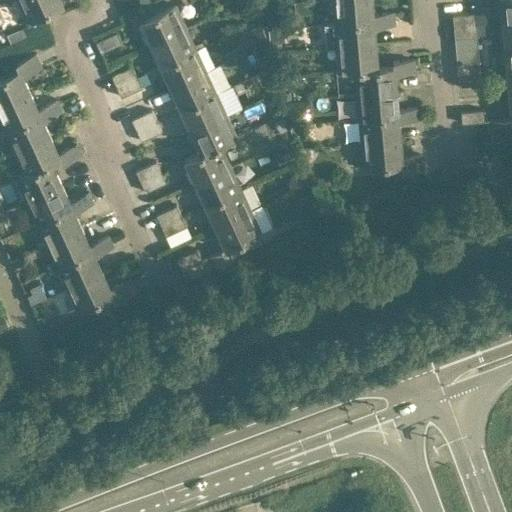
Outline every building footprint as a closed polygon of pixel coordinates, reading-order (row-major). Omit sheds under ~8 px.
[(63,3),(61,0),(18,0),(27,19),(63,3)] [(373,24),(384,23),(383,12),(373,12),(371,0),(333,0),(335,21),(373,18),(373,24)] [(511,0),(500,0),(502,21),(511,19),(511,0)] [(140,19),(150,42),(187,25),(177,2),(140,19)] [(393,11),(383,12),(384,23),(394,22),(393,11)] [(475,11),(452,13),(453,25),(476,23),(475,11)] [(327,46),(337,45),(375,42),(373,24),(373,18),(335,21),(324,22),(327,46)] [(511,19),(502,21),(504,45),(511,44),(511,19)] [(477,35),(476,23),(453,25),(454,37),(477,35)] [(150,42),(160,64),(197,47),(187,25),(150,42)] [(7,33),(11,42),(26,35),(23,28),(22,26),(7,33)] [(256,43),(267,38),(262,27),(251,31),(256,43)] [(283,27),(269,28),(270,42),(284,40),(283,27)] [(116,30),(96,40),(101,51),(121,41),(116,30)] [(265,42),(253,47),(258,57),(270,52),(265,42)] [(337,45),(339,70),(355,68),(377,66),(375,42),(337,45)] [(160,64),(171,86),(207,69),(197,47),(160,64)] [(0,104),(30,90),(22,74),(41,65),(35,52),(16,61),(19,68),(0,76),(0,104)] [(403,59),(404,70),(415,69),(414,58),(403,59)] [(393,60),(393,65),(394,71),(404,70),(403,59),(393,60)] [(479,59),(456,61),(457,73),(480,71),(479,59)] [(132,64),(111,74),(116,84),(137,75),(132,64)] [(396,89),(394,71),(393,65),(377,66),(355,68),(357,92),(396,89)] [(171,86),(181,107),(217,91),(207,69),(171,86)] [(137,75),(141,84),(150,80),(146,71),(137,75)] [(481,82),(480,71),(457,73),(458,84),(481,82)] [(142,85),(137,75),(116,84),(121,95),(142,85)] [(398,119),(409,118),(408,107),(397,107),(396,89),(357,92),(359,116),(398,113),(398,119)] [(52,113),(47,103),(38,107),(30,90),(0,104),(0,118),(4,129),(40,112),(42,117),(52,113)] [(289,90),(281,92),(283,99),(291,98),(289,90)] [(217,91),(181,107),(191,129),(227,113),(217,91)] [(289,99),(291,118),(311,116),(309,97),(289,99)] [(47,103),(52,113),(61,108),(57,98),(47,103)] [(418,106),(408,107),(409,118),(419,117),(418,106)] [(152,108),(131,117),(136,128),(157,118),(152,108)] [(461,110),(462,121),(484,119),(483,108),(461,110)] [(50,134),(42,117),(40,112),(4,129),(15,151),(50,134)] [(191,129),(201,151),(220,142),(221,143),(237,135),(227,113),(191,129)] [(359,116),(361,140),(400,137),(398,119),(398,113),(359,116)] [(274,119),(279,128),(286,124),(281,115),(274,119)] [(162,129),(157,118),(136,128),(141,139),(162,129)] [(72,156),(67,146),(58,150),(50,134),(15,151),(24,172),(25,172),(25,173),(51,160),(52,161),(60,157),(62,161),(72,156)] [(195,181),(231,164),(221,144),(238,136),(237,135),(221,143),(220,142),(201,151),(184,158),(195,181)] [(361,140),(363,165),(402,162),(403,169),(423,167),(422,154),(401,155),(400,137),(361,140)] [(67,146),(72,156),(81,152),(77,142),(67,146)] [(135,169),(140,179),(161,169),(156,159),(135,169)] [(25,172),(24,172),(25,172),(16,176),(26,199),(62,182),(52,161),(51,160),(25,173),(25,172)] [(195,181),(205,203),(241,186),(231,164),(195,181)] [(166,180),(161,169),(140,179),(146,190),(166,180)] [(72,204),(74,209),(83,205),(79,195),(69,199),(62,182),(26,199),(36,221),(72,204)] [(205,203),(215,224),(251,208),(241,186),(205,203)] [(79,195),(83,205),(93,200),(88,190),(79,195)] [(299,208),(305,223),(320,216),(313,201),(299,208)] [(161,223),(182,214),(177,203),(156,212),(161,223)] [(46,242),(82,226),(74,209),(72,204),(36,221),(46,242)] [(261,231),(251,208),(215,224),(226,247),(261,231)] [(186,224),(182,214),(161,223),(166,234),(186,224)] [(90,242),(82,226),(46,242),(55,260),(46,264),(48,268),(56,264),(92,248),(94,253),(95,255),(105,250),(103,248),(99,238),(90,242)] [(99,238),(103,248),(105,250),(114,246),(108,234),(99,238)] [(197,247),(176,257),(181,268),(202,258),(197,247)] [(102,269),(95,255),(94,253),(92,248),(56,264),(66,286),(102,269)] [(102,269),(66,286),(77,309),(112,292),(115,299),(134,290),(129,277),(110,286),(102,269)] [(48,335),(65,327),(61,317),(43,325),(48,335)] [(71,371),(61,375),(58,376),(62,386),(75,380),(71,371)]
